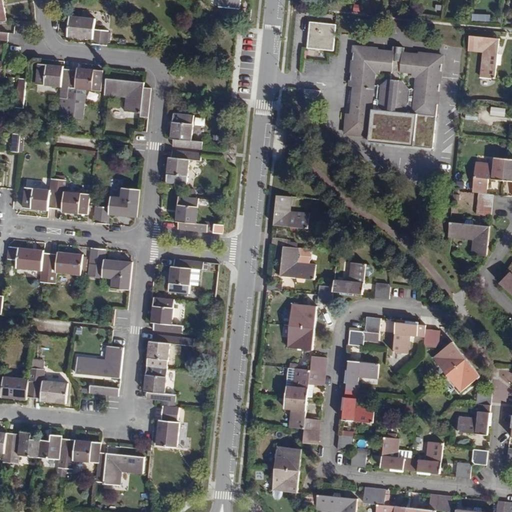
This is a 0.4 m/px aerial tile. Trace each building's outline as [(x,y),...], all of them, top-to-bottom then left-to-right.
[(220,0),(220,8),(241,10),(241,0),(220,0)] [(97,19),(71,16),(69,38),(94,40),(94,45),(108,47),(110,31),(96,30),(97,19)] [(337,25),(311,22),(309,48),(335,50),(337,25)] [(8,33),(0,32),(0,40),(7,41),(8,33)] [(499,38),(470,35),(468,50),(482,51),(479,76),(495,78),(496,63),(501,62),(501,57),(497,55),(499,38)] [(379,48),(355,46),(354,63),(358,63),(357,70),(353,70),(352,85),(356,85),(354,97),(360,97),(359,102),(354,101),(353,112),(349,112),(347,132),(371,135),(373,104),(379,104),(379,109),(407,111),(407,107),(413,107),(412,116),(420,117),(419,123),(431,124),(432,118),(436,118),(442,55),(418,52),(418,54),(404,53),(394,52),(379,51),(379,48)] [(59,100),(67,101),(70,71),(64,70),(64,68),(38,65),(36,86),(61,88),(59,100)] [(77,71),(70,71),(67,101),(66,117),(73,118),(73,120),(83,121),(86,91),(101,93),(103,72),(77,69),(77,71)] [(26,79),(19,78),(15,109),(23,109),(26,79)] [(145,83),(106,79),(105,97),(126,99),(125,113),(140,115),(140,117),(148,118),(151,88),(144,88),(145,83)] [(317,89),(302,88),(302,90),(303,92),(303,93),(305,95),(307,96),(310,96),(313,96),(316,93),(317,92),(317,89)] [(505,115),(505,108),(491,107),(491,115),(505,115)] [(194,116),(173,114),(171,140),(173,140),(173,147),(202,150),(203,142),(191,141),(194,116)] [(436,118),(432,118),(431,124),(419,123),(420,117),(412,116),(410,139),(434,141),(436,118)] [(193,130),(203,131),(204,118),(194,117),(193,130)] [(20,135),(13,134),(11,152),(18,153),(20,135)] [(201,154),(172,151),(171,158),(169,158),(166,183),(186,185),(189,161),(201,161),(201,154)] [(504,179),(506,158),(495,157),(494,163),(476,161),(473,187),(489,188),(490,178),(504,179)] [(48,209),(56,209),(59,180),(51,180),(50,190),(25,188),(23,208),(48,211),(48,209)] [(66,181),(59,180),(56,209),(62,210),(63,212),(88,215),(89,194),(65,192),(66,181)] [(141,190),(122,188),(121,197),(110,196),(109,208),(95,207),(93,223),(106,225),(106,215),(138,218),(141,190)] [(478,199),(494,200),(494,193),(488,193),(479,191),(478,199)] [(292,196),(277,195),(274,225),(291,227),(291,231),(297,231),(299,228),(308,229),(310,213),(291,211),(292,196)] [(199,199),(178,197),(175,222),(178,223),(177,230),(207,233),(208,225),(197,224),(199,199)] [(492,214),(494,200),(478,199),(477,213),(492,214)] [(472,218),(467,218),(465,221),(451,220),(449,236),(474,239),(473,253),(488,254),(491,224),(474,223),(472,218)] [(223,226),(214,225),(214,234),(222,235),(223,226)] [(284,246),(287,246),(288,238),(273,236),(272,244),(284,246)] [(287,246),(284,246),(281,276),(298,277),(299,282),(305,283),(307,278),(315,279),(317,263),(313,263),(314,259),(315,259),(315,253),(314,252),(315,249),(287,246)] [(48,284),(51,255),(44,254),(44,251),(8,247),(7,260),(17,261),(16,269),(41,272),(40,283),(48,284)] [(105,250),(91,248),(90,263),(89,276),(103,277),(103,278),(112,279),(112,289),(130,290),(132,263),(104,260),(105,250)] [(51,255),(48,284),(55,285),(56,273),(81,276),(83,255),(58,252),(58,255),(51,255)] [(204,263),(174,260),(173,267),(171,267),(168,292),(189,295),(190,286),(198,286),(199,270),(203,271),(204,263)] [(335,286),(335,290),(348,292),(349,292),(349,295),(363,297),(367,264),(352,262),(350,279),(336,278),(335,286)] [(511,270),(501,282),(511,291),(511,270)] [(284,284),(268,282),(267,290),(283,291),(284,284)] [(389,283),(378,282),(376,298),(390,299),(391,286),(389,283)] [(335,290),(335,286),(320,285),(318,299),(334,301),(335,290)] [(175,300),(154,298),(151,324),(154,324),(153,331),(183,334),(184,326),(172,325),(175,300)] [(290,326),(316,328),(318,306),(293,304),(290,326)] [(381,317),(368,316),(366,327),(369,331),(380,332),(381,317)] [(425,336),(426,329),(427,324),(411,323),(411,320),(396,319),(393,352),(408,353),(410,335),(425,336)] [(316,328),(290,326),(288,347),(313,350),(316,328)] [(363,330),(350,329),(349,344),(365,346),(366,334),(363,330)] [(426,329),(425,336),(425,344),(436,345),(439,343),(440,330),(426,329)] [(149,342),(147,367),(168,370),(170,345),(182,346),(182,338),(153,335),(152,342),(149,342)] [(434,358),(448,375),(468,358),(454,341),(434,358)] [(123,349),(106,347),(105,361),(77,357),(75,374),(120,379),(123,349)] [(311,369),(327,371),(328,356),(313,355),(311,369)] [(468,358),(448,375),(463,392),(483,376),(468,358)] [(347,390),(359,391),(360,376),(379,378),(380,362),(347,359),(346,374),(348,375),(347,390)] [(165,394),(168,370),(147,367),(144,392),(147,393),(146,400),(176,403),(176,395),(165,394)] [(327,371),(311,369),(296,368),(290,367),(286,396),(308,399),(308,395),(316,396),(317,384),(325,385),(327,371)] [(26,398),(33,398),(36,368),(29,368),(28,380),(3,377),(1,397),(26,400),(26,398)] [(44,369),(36,368),(33,398),(40,399),(39,401),(66,404),(68,384),(43,381),(44,369)] [(119,389),(89,386),(89,394),(119,397),(119,389)] [(479,403),(492,404),(493,390),(480,388),(478,390),(476,403),(479,403)] [(359,391),(347,390),(345,405),(343,405),(342,419),(374,423),(376,407),(357,406),(359,391)] [(308,399),(286,396),(285,409),(291,409),(290,427),(305,428),(321,429),(321,422),(306,421),(308,399)] [(490,420),(492,404),(479,403),(477,419),(459,417),(457,432),(490,435),(492,420),(490,420)] [(179,408),(163,407),(162,421),(159,421),(156,446),(177,448),(179,423),(178,423),(179,408)] [(321,429),(305,428),(304,442),(319,443),(321,429)] [(10,463),(13,434),(0,432),(0,453),(3,454),(2,463),(10,463)] [(13,434),(10,463),(18,464),(19,455),(39,458),(40,440),(31,439),(32,433),(20,432),(20,435),(13,434)] [(355,435),(340,434),(339,449),(351,450),(354,448),(355,435)] [(65,469),(68,440),(61,439),(62,436),(50,435),(50,441),(40,440),(39,458),(59,460),(58,468),(65,469)] [(396,468),(412,469),(413,456),(413,451),(398,449),(399,437),(384,436),(381,468),(396,470),(396,468)] [(68,440),(65,469),(73,469),(74,460),(98,463),(99,453),(100,443),(68,440)] [(428,458),(413,456),(412,469),(427,471),(426,474),(442,475),(445,442),(429,441),(428,458)] [(277,445),(275,467),(301,469),(303,448),(277,445)] [(489,450),(474,449),(473,460),(476,463),(488,464),(489,450)] [(367,452),(356,450),(354,453),(353,466),(365,467),(367,452)] [(99,453),(98,463),(96,481),(103,482),(102,484),(119,485),(120,472),(142,474),(144,458),(99,453)] [(470,463),(458,461),(456,476),(471,478),(472,466),(470,463)] [(299,492),(301,469),(275,467),(272,493),(276,498),(280,499),(284,495),(284,491),(299,492)] [(377,503),(379,489),(364,487),(363,502),(377,503)] [(379,489),(377,503),(376,511),(407,511),(408,506),(385,504),(386,490),(379,489)] [(303,508),(317,509),(318,494),(304,492),(303,508)] [(334,495),(318,494),(317,509),(341,511),(356,511),(358,498),(341,496),(340,493),(335,492),(334,495)] [(436,511),(437,509),(438,495),(431,494),(430,508),(408,506),(407,511),(436,511)] [(453,496),(438,495),(437,509),(451,510),(453,496)] [(511,511),(511,502),(506,501),(499,501),(497,511),(511,511)]
